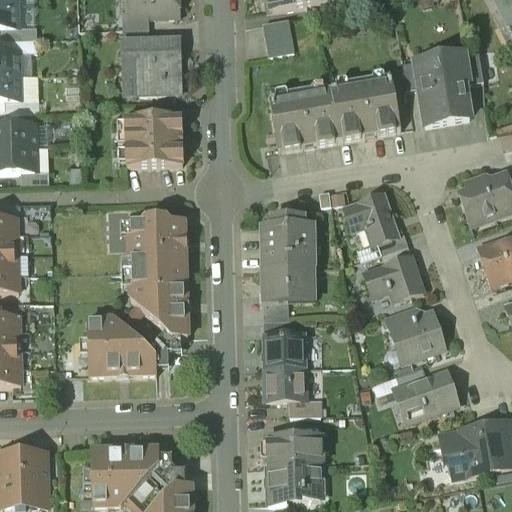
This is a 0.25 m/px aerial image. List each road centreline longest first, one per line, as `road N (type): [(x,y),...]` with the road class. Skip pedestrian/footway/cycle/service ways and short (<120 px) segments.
road 1 (residential): [(230,411),(0,420)]
road 2 (residential): [(416,165),(486,375)]
road 3 (residential): [(230,411),(227,192)]
road 4 (residential): [(227,192),(219,0)]
road 5 (residential): [(416,165),(227,192)]
